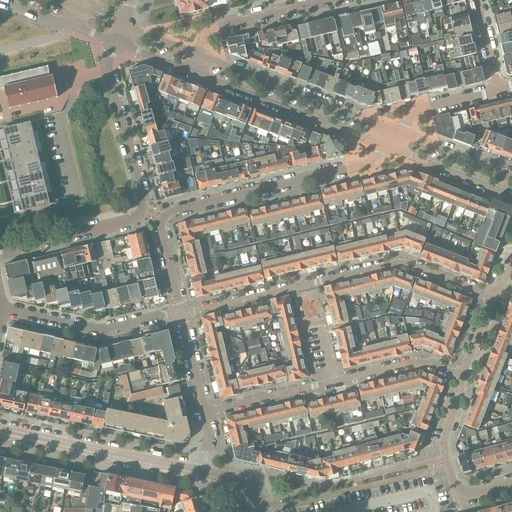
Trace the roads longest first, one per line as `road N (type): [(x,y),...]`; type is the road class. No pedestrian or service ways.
road 1 (residential): [(488,295),(396,262),(180,313)]
road 2 (residential): [(160,221),(171,211),(371,162),(380,144)]
road 3 (residential): [(401,133),(198,55)]
road 4 (residential): [(200,472),(0,431)]
road 5 (residential): [(194,73),(380,144)]
road 6 (residential): [(180,313),(99,330),(1,309)]
road 7 (residential): [(140,212),(107,71),(114,42)]
road 8 (residential): [(198,55),(216,25),(328,0)]
road 9 (residential): [(140,212),(0,250)]
road 10 (residential): [(380,144),(511,195)]
road 11 (residential): [(204,412),(332,381)]
road 12 (residential): [(332,381),(414,361),(458,375)]
